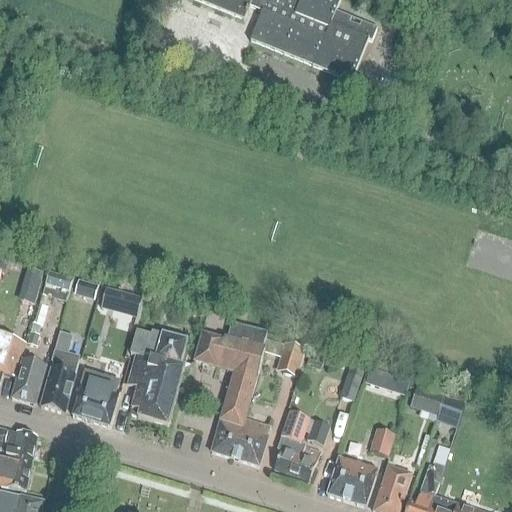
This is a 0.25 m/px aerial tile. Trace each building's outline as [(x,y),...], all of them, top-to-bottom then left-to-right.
[(249,43),(312,69),(350,85),(367,43),(371,45),(376,32),(377,33),(378,32),(335,14),(340,2),(336,0),(270,0),(269,3),(266,1),(265,4),(255,0),(190,0),(243,22),(249,8),(262,13),(249,43)] [(405,57),(414,38),(402,33),(393,52),(405,57)] [(190,76),(194,68),(186,64),(182,73),(190,76)] [(224,88),(213,83),(208,94),(220,99),(224,88)] [(28,270),(23,288),(39,293),(44,275),(28,270)] [(47,276),(43,289),(67,296),(71,283),(47,276)] [(74,298),(82,300),(86,285),(78,283),(74,298)] [(137,317),(141,302),(106,292),(102,307),(137,317)] [(232,376),(223,409),(245,416),(263,352),(262,351),(266,336),(244,330),(240,345),(223,340),(222,342),(201,336),(193,364),(232,376)] [(35,350),(39,337),(30,335),(26,347),(35,350)] [(51,367),(39,410),(63,417),(74,378),(78,363),(66,360),(72,339),(58,335),(50,365),(51,367)] [(129,412),(137,414),(135,422),(168,430),(184,369),(180,368),(186,344),(160,337),(160,338),(150,335),(149,339),(134,335),(128,358),(133,359),(125,389),(134,392),(129,412)] [(13,379),(24,346),(0,338),(0,380),(1,376),(13,379)] [(303,355),(284,348),(275,375),(294,381),(303,355)] [(91,350),(83,376),(103,382),(111,356),(91,350)] [(325,360),(310,355),(306,367),(321,372),(325,360)] [(21,363),(10,402),(33,408),(44,370),(21,363)] [(350,368),(340,401),(354,406),(364,373),(350,368)] [(410,387),(371,374),(366,387),(406,400),(410,387)] [(72,419),(72,420),(108,431),(109,430),(119,395),(115,394),(117,386),(83,376),(78,391),(80,392),(72,419)] [(418,412),(420,407),(438,413),(443,400),(416,391),(410,410),(418,412)] [(439,419),(456,425),(462,407),(445,401),(439,419)] [(243,423),(245,416),(223,409),(210,456),(258,470),(269,430),(243,423)] [(274,454),(279,455),(272,474),(307,487),(318,456),(305,451),(305,449),(300,447),(308,424),(288,416),(274,454)] [(328,431),(313,425),(305,444),(321,450),(328,431)] [(386,460),(393,437),(375,432),(369,455),(386,460)] [(0,457),(32,465),(37,441),(17,437),(17,439),(0,435),(0,457)] [(438,449),(432,466),(434,467),(444,470),(449,453),(438,449)] [(0,487),(26,495),(32,465),(0,457),(0,487)] [(326,499),(364,511),(375,474),(337,462),(326,499)] [(409,503),(405,511),(429,511),(433,499),(438,486),(444,470),(434,467),(433,471),(428,469),(415,505),(409,503)] [(387,470),(373,511),(399,511),(411,478),(387,470)] [(0,496),(0,511),(40,511),(42,506),(0,496)] [(433,499),(429,511),(470,511),(458,508),(433,499)]
